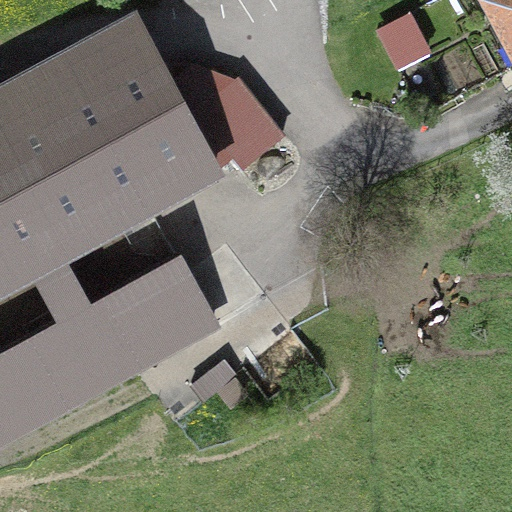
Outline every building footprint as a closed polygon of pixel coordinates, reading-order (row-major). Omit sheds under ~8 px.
[(437,0),(421,17),(443,37),(462,16),(445,0),(437,0)] [(511,0),(479,0),(511,62),(511,0)] [(227,176),(222,167),(172,76),(137,11),(0,85),(0,299),(33,282),(69,262),(227,176)] [(397,72),(432,55),(411,11),(376,28),(397,72)] [(473,46),(489,77),(499,72),(483,41),(473,46)] [(193,62),(172,76),(222,167),(232,158),(244,171),(286,135),(239,76),(235,79),(193,62)] [(0,449),(223,328),(182,254),(91,303),(69,262),(33,282),(56,323),(0,353),(0,449)] [(238,375),(225,358),(190,385),(202,401),(217,390),(232,410),(252,395),(237,376),(238,375)]
